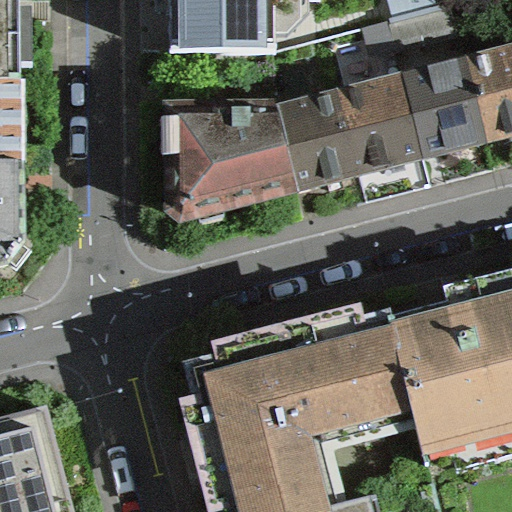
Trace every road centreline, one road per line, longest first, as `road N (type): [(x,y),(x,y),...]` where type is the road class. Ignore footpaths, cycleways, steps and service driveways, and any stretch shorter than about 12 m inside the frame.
road 1 (residential): [(107,315),(511,218)]
road 2 (residential): [(107,315),(108,0)]
road 3 (residential): [(158,511),(107,315)]
